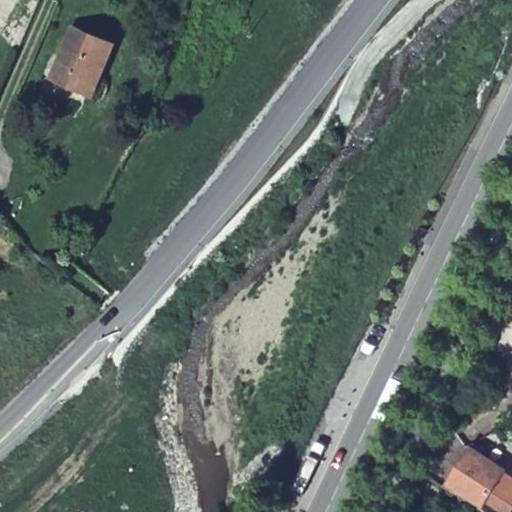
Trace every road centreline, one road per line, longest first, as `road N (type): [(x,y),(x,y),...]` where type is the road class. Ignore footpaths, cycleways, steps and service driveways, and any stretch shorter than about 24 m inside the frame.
road 1 (unclassified): [(0,424),(168,257),(372,0)]
road 2 (primary): [(323,511),(511,127)]
road 3 (residential): [(379,511),(511,237)]
